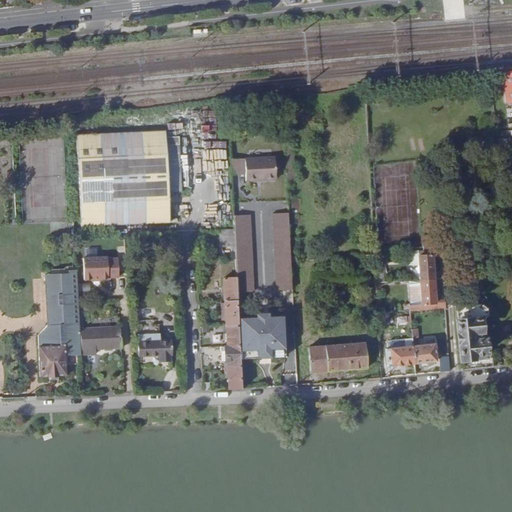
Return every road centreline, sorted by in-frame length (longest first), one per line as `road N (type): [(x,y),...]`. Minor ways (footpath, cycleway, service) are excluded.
road 1 (unclassified): [(0,407),(511,371)]
road 2 (secondary): [(0,27),(232,0)]
